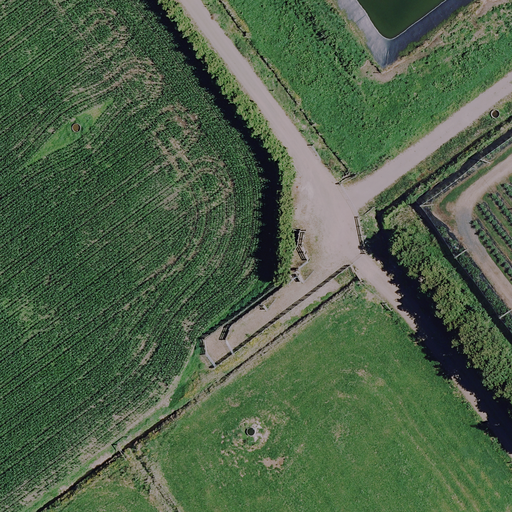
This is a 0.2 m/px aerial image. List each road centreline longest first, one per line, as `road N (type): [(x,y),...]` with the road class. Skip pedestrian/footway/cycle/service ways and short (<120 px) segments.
road 1 (track): [(383,233),(17,511)]
road 2 (track): [(383,233),(364,176),(234,0)]
road 3 (track): [(383,233),(511,396)]
